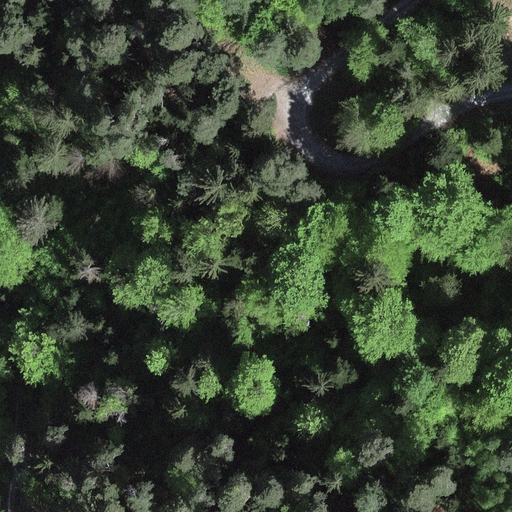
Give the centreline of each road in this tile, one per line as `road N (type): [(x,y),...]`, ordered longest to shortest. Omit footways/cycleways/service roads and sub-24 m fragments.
road 1 (track): [(406,0),(298,102),(301,134),(320,158),(346,167),(373,158),(472,102),(511,93)]
road 2 (track): [(0,160),(30,287),(20,357),(18,511)]
